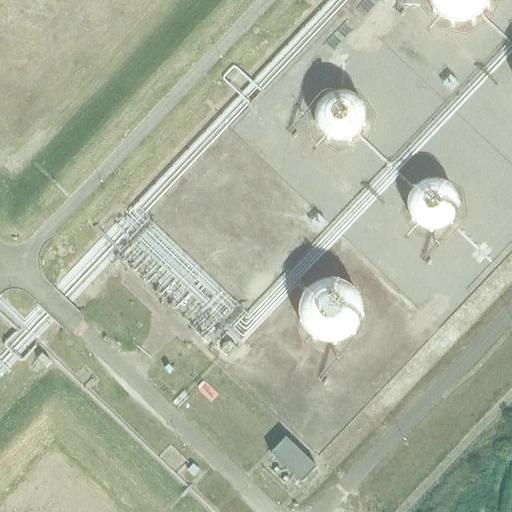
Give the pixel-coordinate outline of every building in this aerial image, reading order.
[(485,5),(485,0),(424,0),(425,4),(426,9),(429,15),(431,19),(436,23),(442,27),(447,28),(453,29),(458,29),(465,28),(471,25),(475,22),(479,17),(482,12),(485,5)] [(362,124),(363,119),(362,114),(361,110),(359,106),(356,102),(351,98),(348,97),(343,95),(339,95),(335,95),(330,97),(326,99),(322,102),(319,106),(317,110),(315,118),(316,123),(317,127),(319,132),(322,135),(329,140),(334,142),(338,142),(343,142),(348,141),(355,136),(358,132),(361,128),(362,124)] [(453,212),(453,207),(453,202),(452,198),(449,193),(447,190),(443,187),(439,185),(431,183),(427,183),(422,184),(414,189),(410,193),(408,197),(406,202),(405,206),(407,215),(409,220),(412,223),(417,227),(420,229),(428,231),(434,231),(439,229),(445,225),(449,221),(451,216),(453,212)] [(357,323),(357,317),(357,311),(355,306),(352,301),(349,297),(341,291),(337,289),(330,287),(324,287),(317,289),(311,292),(307,295),(303,300),(300,306),(298,311),(298,316),(298,323),(300,329),(303,334),(306,338),(310,341),(314,344),(320,346),(326,347),(332,346),(337,345),(343,342),(348,339),(352,334),(355,329),(357,323)] [(302,484),(317,468),(286,439),(271,455),(302,484)]
